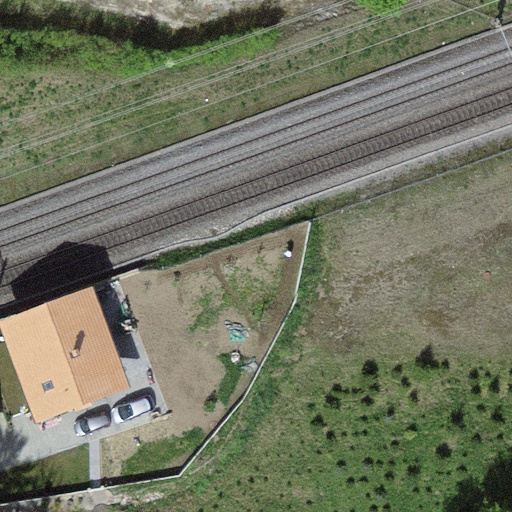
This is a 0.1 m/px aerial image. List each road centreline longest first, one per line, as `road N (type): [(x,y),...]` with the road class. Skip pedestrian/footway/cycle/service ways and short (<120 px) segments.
road 1 (motorway): [(511,83),(395,83),(0,113)]
road 2 (motorway): [(0,215),(382,188),(511,187)]
